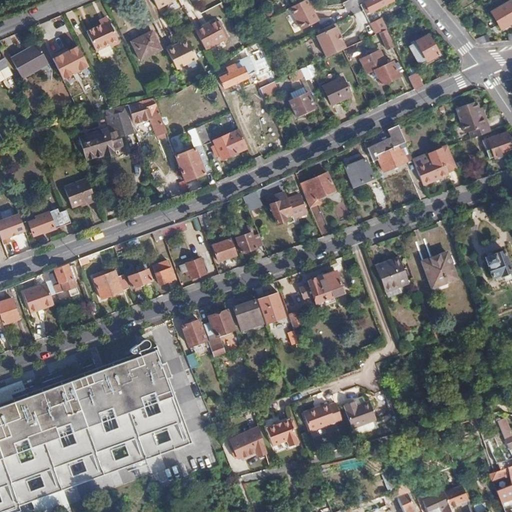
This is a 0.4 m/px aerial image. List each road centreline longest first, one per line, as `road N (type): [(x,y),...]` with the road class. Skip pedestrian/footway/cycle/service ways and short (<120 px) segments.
road 1 (residential): [(0,367),(511,181)]
road 2 (secondary): [(0,275),(215,195),(482,69)]
